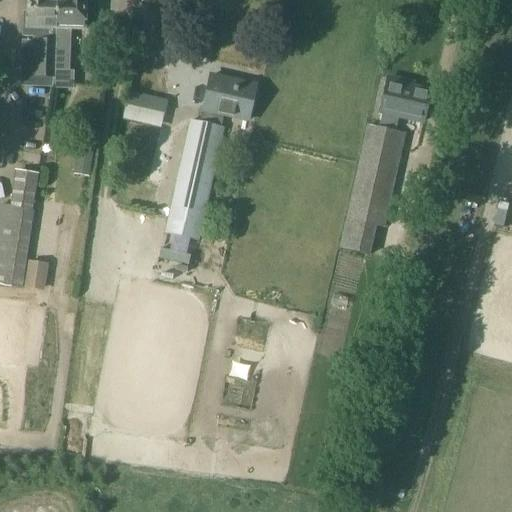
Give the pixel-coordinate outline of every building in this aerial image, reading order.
[(56,0),(27,0),(27,14),(23,14),(22,38),(39,38),(38,43),(36,42),(34,77),(53,78),(53,71),(54,71),(56,0)] [(56,0),(54,71),(70,72),(71,53),(67,53),(68,44),(67,44),(67,30),(83,31),(84,0),(56,0)] [(199,123),(189,121),(167,223),(200,231),(223,128),(220,127),(222,117),(247,122),(256,86),(236,82),(236,83),(209,77),(199,123)] [(374,226),(381,228),(404,134),(394,132),(397,117),(421,122),(428,92),(403,86),(404,82),(386,78),(378,114),(380,115),(377,129),(366,126),(338,248),(367,255),(374,226)] [(165,115),(168,101),(127,92),(124,106),(165,115)] [(79,149),(90,150),(91,137),(80,136),(79,149)] [(93,154),(77,151),(74,170),(90,173),(93,154)] [(0,286),(20,289),(31,210),(38,173),(15,170),(10,206),(0,204),(0,286)] [(47,264),(28,262),(24,289),(43,292),(47,264)] [(349,438),(361,441),(363,432),(352,429),(349,438)]
